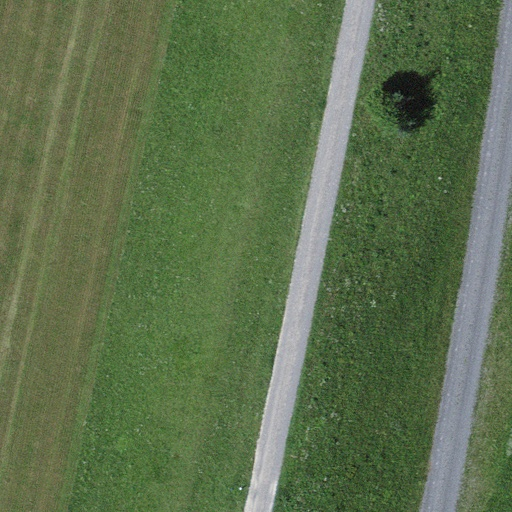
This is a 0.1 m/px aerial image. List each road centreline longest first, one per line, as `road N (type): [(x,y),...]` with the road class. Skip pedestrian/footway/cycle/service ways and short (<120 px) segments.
road 1 (track): [(367,0),(266,511)]
road 2 (track): [(511,170),(458,511)]
